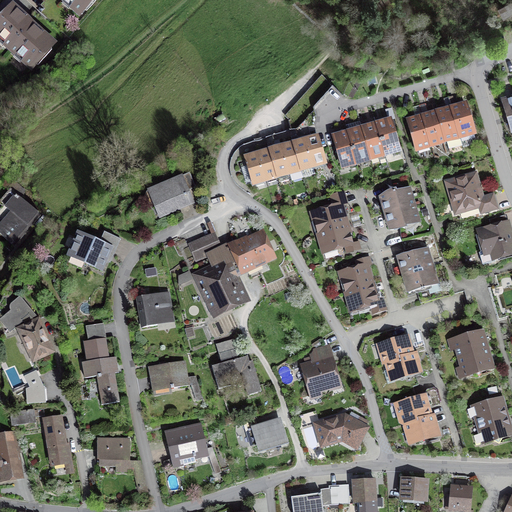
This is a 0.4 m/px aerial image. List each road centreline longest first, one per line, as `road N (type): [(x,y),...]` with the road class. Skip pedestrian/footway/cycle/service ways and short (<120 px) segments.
road 1 (residential): [(158,511),(121,326),(123,271),(146,243),(243,200)]
road 2 (residential): [(387,463),(357,363),(279,227),(243,200)]
road 3 (residential): [(175,511),(304,471),(387,463)]
road 4 (residential): [(243,200),(223,173),(226,150),(339,46)]
road 5 (unknown): [(57,346),(100,511)]
road 6 (residential): [(472,69),(319,116)]
road 7 (unknown): [(345,343),(470,292)]
road 8 (residential): [(511,194),(472,69)]
road 9 (residential): [(387,463),(511,468)]
